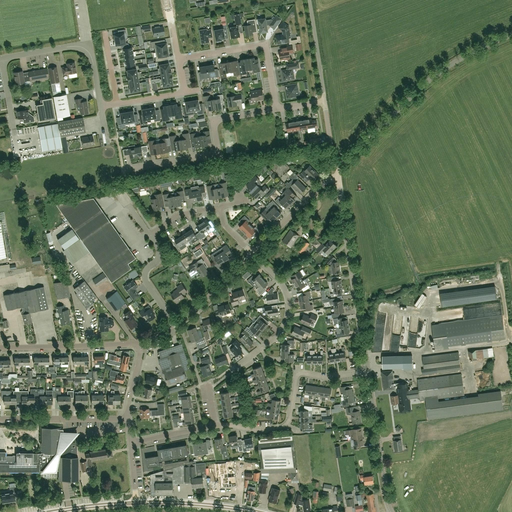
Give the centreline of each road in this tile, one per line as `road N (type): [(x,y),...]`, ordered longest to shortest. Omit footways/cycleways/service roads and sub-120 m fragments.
road 1 (residential): [(215,426),(209,389),(287,319),(283,286),(253,254)]
road 2 (unclassified): [(340,166),(448,65),(511,34)]
road 3 (residential): [(367,371),(338,174)]
road 4 (residential): [(124,169),(218,155),(213,121),(276,110)]
road 5 (residential): [(215,426),(283,427),(298,374),(367,371)]
road 6 (residential): [(276,110),(266,44),(178,59)]
road 7 (residential): [(101,107),(82,47),(2,58)]
road 8 (residential): [(392,511),(367,371)]
road 9 (residential): [(0,347),(141,342)]
road 10 (residential): [(0,418),(127,418)]
road 11 (residential): [(257,511),(135,502)]
